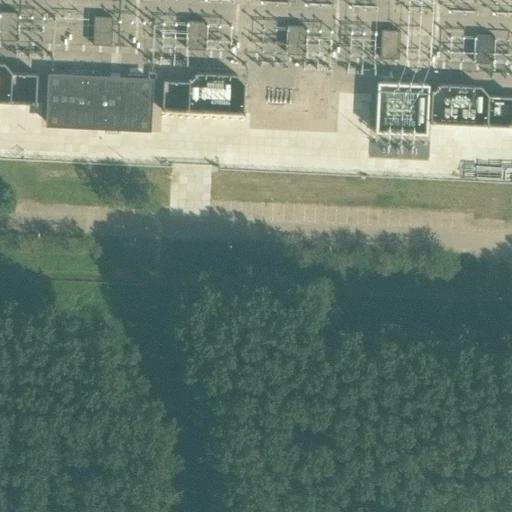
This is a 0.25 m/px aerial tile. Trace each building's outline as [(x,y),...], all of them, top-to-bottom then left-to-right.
[(0,39),(15,40),(15,41),(16,41),(17,13),(16,13),(16,14),(0,13),(0,12),(0,39)] [(92,45),(93,45),(93,44),(109,44),(109,45),(110,45),(111,18),(110,17),(110,18),(94,18),(94,17),(93,17),(92,45)] [(186,49),(187,49),(187,48),(203,49),(203,50),(204,50),(205,22),(204,22),(204,23),(188,22),(188,21),(187,21),(186,49)] [(285,54),(286,54),(287,53),(302,54),(302,55),(303,55),(305,27),(304,27),(304,28),(288,27),(288,26),(287,26),(285,54)] [(379,59),(380,59),(380,58),(396,59),(397,60),(399,32),(398,32),(398,33),(382,32),(382,31),(381,31),(379,59)] [(473,62),(474,62),(474,61),(490,62),(490,63),(491,63),(493,35),(492,35),(492,36),(476,35),(476,34),(475,34),(473,62)] [(0,100),(35,103),(36,74),(12,72),(4,63),(0,63),(0,100)] [(162,109),(243,113),(245,83),(237,74),(197,72),(188,81),(163,80),(162,109)] [(49,77),(47,123),(47,124),(147,129),(149,81),(143,81),(143,76),(128,75),(128,80),(49,77)] [(428,122),(511,125),(511,96),(488,95),(480,86),(440,84),(430,92),(429,119),(428,119),(428,122)]
